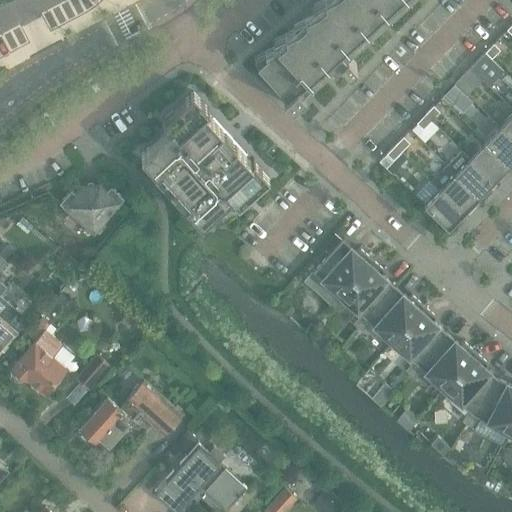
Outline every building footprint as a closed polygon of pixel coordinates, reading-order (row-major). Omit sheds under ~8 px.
[(349,69),(357,63),(343,46),(393,0),(325,0),(257,61),(287,94),(284,97),(292,107),(306,94),(298,85),(335,53),(349,69)] [(491,58),(501,48),(494,42),(485,52),(491,58)] [(485,52),(470,67),(488,85),(503,69),(491,58),(485,52)] [(462,89),(471,79),(464,73),(455,82),(462,89)] [(455,82),(445,93),(454,101),(464,91),(462,89),(455,82)] [(270,175),(254,157),(252,159),(208,110),(210,108),(194,90),(173,110),(175,112),(176,111),(182,117),(141,154),(158,172),(159,170),(162,167),(191,198),(188,201),(187,201),(186,203),(202,221),(232,194),(238,201),(237,201),(239,203),(270,175)] [(434,104),(425,113),(432,119),(441,110),(434,104)] [(417,121),(424,128),(432,119),(425,113),(417,121)] [(511,113),(500,126),(511,137),(511,113)] [(509,165),(511,162),(511,137),(500,126),(485,141),(509,165)] [(404,135),(395,144),(402,150),(410,141),(404,135)] [(485,141),(470,157),(494,180),(509,165),(485,141)] [(387,152),(394,159),(402,150),(395,144),(387,152)] [(462,148),(447,164),(479,196),(494,180),(470,157),(462,148)] [(447,164),(431,179),(440,188),(464,211),(479,196),(447,164)] [(431,179),(416,195),(424,204),(448,227),(464,211),(440,188),(431,179)] [(107,190),(99,184),(81,185),(74,193),(70,190),(59,203),(63,206),(62,207),(93,234),(121,202),(120,202),(123,198),(110,187),(107,190)] [(343,237),(305,280),(309,284),(312,281),(334,301),(339,295),(373,257),(360,246),(356,250),(343,237)] [(0,239),(0,257),(4,260),(12,250),(0,239)] [(353,323),(357,327),(395,285),(382,273),(385,269),(373,257),(339,295),(361,314),(353,323)] [(0,293),(6,287),(0,281),(0,350),(17,330),(16,329),(26,318),(0,295),(0,293)] [(369,322),(391,341),(424,304),(412,293),(408,296),(395,285),(357,327),(361,331),(369,322)] [(61,293),(51,305),(57,310),(67,298),(61,293)] [(437,315),(424,304),(391,341),(412,361),(404,369),(409,373),(447,331),(434,319),(437,315)] [(14,366),(12,369),(12,375),(18,380),(24,380),(26,376),(44,391),(65,366),(74,356),(61,345),(62,344),(44,329),(50,322),(42,316),(27,333),(35,340),(13,365),(14,366)] [(421,368),(443,388),(476,350),(463,339),(460,343),(447,331),(409,373),(413,377),(421,368)] [(468,410),(461,420),(466,423),(498,377),(485,366),(489,362),(476,350),(443,388),(468,410)] [(89,390),(112,364),(97,352),(75,378),(89,390)] [(511,384),(498,377),(466,423),(471,427),(478,417),(479,418),(474,428),(502,443),(508,432),(511,424),(511,384)] [(137,410),(162,433),(180,412),(142,378),(117,406),(106,396),(79,425),(104,447),(137,410)] [(191,430),(176,446),(184,453),(199,437),(191,430)] [(154,491),(176,511),(194,490),(200,496),(206,490),(227,508),(234,500),(236,502),(242,496),(239,494),(246,486),(219,462),(224,456),(224,457),(225,456),(213,445),(212,446),(208,451),(198,443),(154,491)] [(263,510),(265,511),(281,511),(296,496),(285,486),(263,510)] [(330,500),(322,509),(325,511),(332,511),(337,507),(330,500)]
